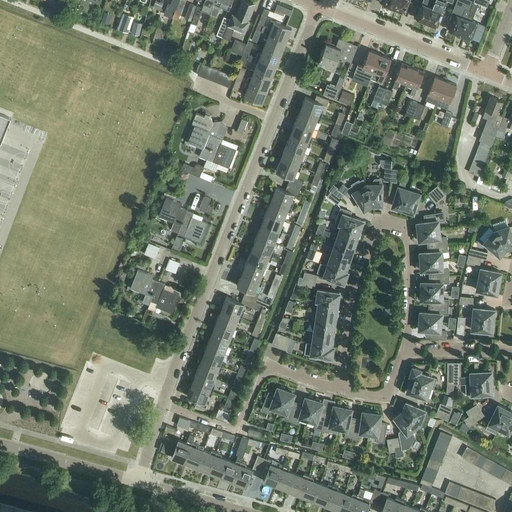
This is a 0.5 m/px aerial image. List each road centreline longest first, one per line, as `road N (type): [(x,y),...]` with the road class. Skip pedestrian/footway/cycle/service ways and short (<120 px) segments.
road 1 (residential): [(272,119),(138,483)]
road 2 (residential): [(406,354),(407,236),(378,228),(352,293),(340,389)]
road 3 (unclassified): [(487,73),(318,8)]
road 4 (tertiary): [(0,445),(138,483)]
road 5 (residential): [(318,8),(272,119)]
